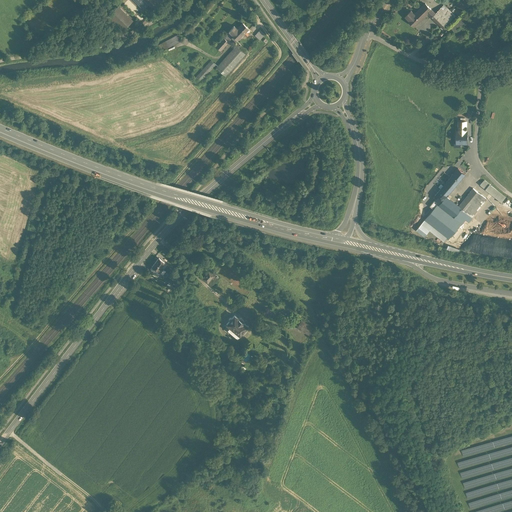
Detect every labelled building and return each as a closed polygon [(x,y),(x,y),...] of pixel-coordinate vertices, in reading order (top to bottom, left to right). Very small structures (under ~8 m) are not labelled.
[(133,0),(143,9),(149,4),(146,0),(133,0)] [(167,0),(146,0),(149,4),(155,10),(155,11),(167,0)] [(459,1),(455,5),(461,10),(465,6),(459,1)] [(425,3),(415,14),(411,10),(405,16),(409,19),(408,20),(414,26),(420,20),(421,20),(428,13),(432,10),(425,3)] [(443,6),(436,14),(432,10),(428,13),(436,22),(437,22),(443,28),(444,27),(454,16),(443,6)] [(132,21),(118,7),(108,16),(123,30),(132,21)] [(462,14),(449,27),(454,32),(467,18),(462,14)] [(237,29),(234,26),(228,31),(229,31),(232,34),(231,34),(233,36),(234,37),(232,38),(236,41),(248,28),(243,23),(237,29)] [(260,30),(255,35),(259,40),(264,34),(260,30)] [(223,38),(215,47),(220,51),(233,36),(231,34),(232,34),(229,31),(223,38)] [(178,35),(158,45),(161,51),(181,41),(178,35)] [(238,43),(216,68),(225,77),(245,54),(246,55),(248,52),(238,43)] [(211,60),(193,79),(199,84),(216,65),(211,60)] [(459,131),(457,131),(457,135),(456,136),(456,137),(457,138),(457,141),(461,141),(461,143),(467,143),(467,138),(466,138),(466,136),(467,135),(467,131),(466,131),(459,131)] [(465,174),(458,168),(452,175),(459,181),(465,174)] [(459,181),(452,175),(435,196),(437,197),(430,206),(434,209),(424,221),(432,227),(446,238),(448,240),(462,223),(454,217),(439,204),(446,196),(459,181)] [(485,179),(480,184),(486,189),(490,184),(485,179)] [(506,197),(493,186),(489,191),(501,202),(506,197)] [(482,195),(473,188),(468,194),(476,201),(482,195)] [(468,194),(458,206),(461,209),(467,213),(476,201),(468,194)] [(458,206),(446,196),(439,204),(454,217),(461,209),(458,206)] [(467,213),(461,209),(454,217),(462,223),(469,215),(467,213)] [(432,227),(424,221),(416,230),(424,237),(429,230),(432,227)] [(446,238),(432,227),(429,230),(443,241),(446,238)] [(460,254),(462,249),(451,245),(449,249),(460,254)] [(161,259),(159,258),(155,263),(161,268),(165,263),(163,261),(161,259)] [(161,268),(155,263),(152,267),(154,269),(153,271),(153,272),(156,274),(157,272),(161,268)] [(207,274),(206,274),(204,277),(202,280),(207,284),(215,275),(211,272),(210,273),(209,272),(207,274)] [(238,319),(234,316),(232,319),(231,319),(230,319),(229,320),(229,321),(229,322),(227,325),(230,328),(228,331),(237,339),(240,336),(241,336),(242,336),(242,335),(242,334),(242,333),(243,332),(244,332),(245,332),(246,331),(246,330),(246,329),(247,327),(244,324),(244,323),(244,322),(243,321),(242,319),(240,319),(239,319),(238,319)] [(306,320),(304,322),(301,320),(297,327),(309,335),(313,328),(312,327),(313,325),(309,322),(308,322),(306,320)]
